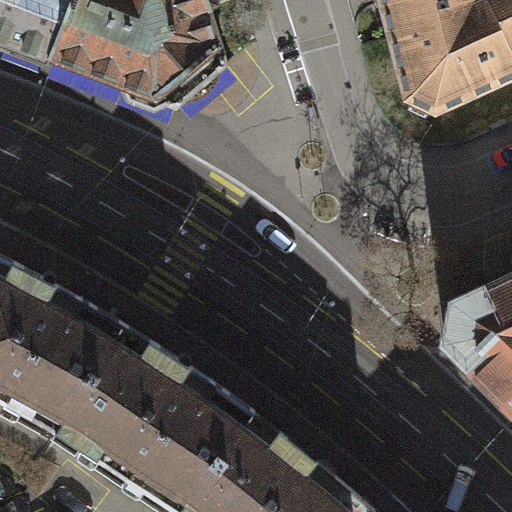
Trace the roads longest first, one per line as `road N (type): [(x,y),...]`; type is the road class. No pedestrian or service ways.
road 1 (secondary): [(0,149),(184,252),(282,320),(504,511)]
road 2 (residential): [(511,182),(432,190),(382,176),(346,135),(302,0)]
